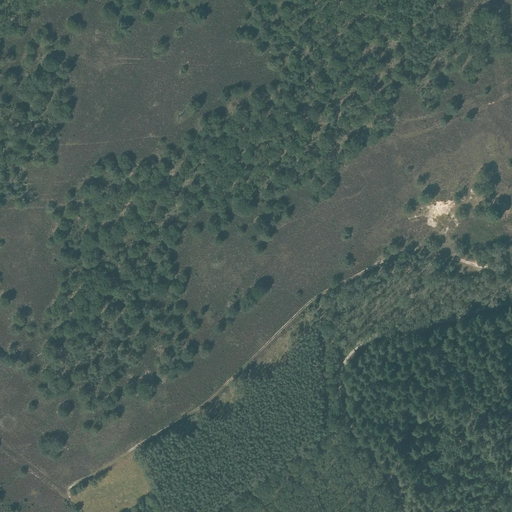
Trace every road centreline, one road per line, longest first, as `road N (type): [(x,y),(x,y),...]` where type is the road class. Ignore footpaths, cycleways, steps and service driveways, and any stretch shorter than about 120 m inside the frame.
road 1 (track): [(99,471),(194,410),(315,297),(401,250),(511,271)]
road 2 (track): [(414,511),(395,472),(348,412),(341,375),(347,362),(364,345),(511,306)]
